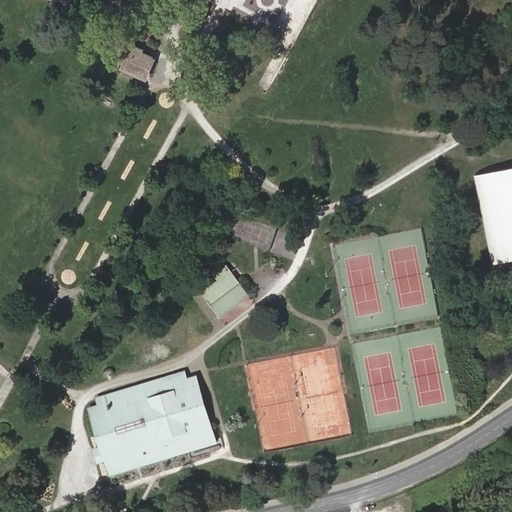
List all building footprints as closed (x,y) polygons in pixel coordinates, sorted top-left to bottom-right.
[(146,79),(156,55),(127,43),(118,67),(146,79)] [(511,169),(495,173),(471,178),(490,267),(511,262),(511,169)] [(231,275),(205,295),(221,315),(246,296),(231,275)] [(227,324),(255,301),(250,296),(222,319),(227,324)] [(192,392),(189,380),(186,372),(99,399),(101,406),(91,410),(104,448),(96,450),(100,462),(107,460),(111,473),(218,441),(202,389),(192,392)] [(198,377),(189,380),(192,392),(202,389),(198,377)]
